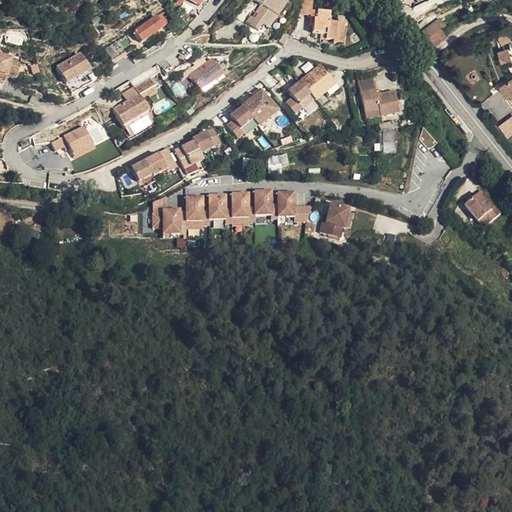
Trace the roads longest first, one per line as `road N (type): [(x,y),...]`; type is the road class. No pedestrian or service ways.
road 1 (residential): [(411,41),(349,63),(289,50),(202,118),(94,176),(71,178),(20,170),(13,140),(172,45)]
road 2 (tertiary): [(511,167),(411,41)]
